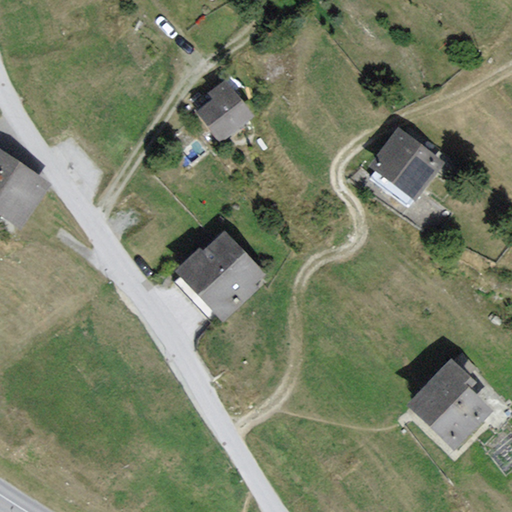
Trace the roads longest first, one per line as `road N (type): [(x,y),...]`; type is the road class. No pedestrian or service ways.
road 1 (track): [(229,438),(285,386),(308,268),(359,242),(361,226),(342,191),(346,157),(398,115),(511,67)]
road 2 (unclassified): [(275,511),(145,301),(15,116),(0,81)]
road 3 (track): [(88,216),(103,207),(191,79),(255,20),(257,0)]
